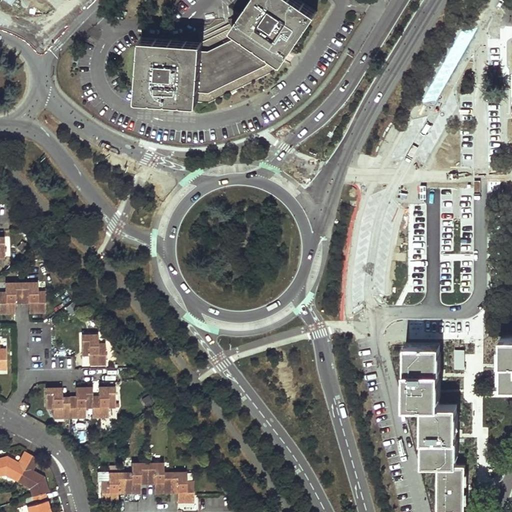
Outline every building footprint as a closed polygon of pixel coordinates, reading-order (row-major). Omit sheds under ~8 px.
[(202,42),(141,37),(136,99),(197,104),(199,88),(209,89),(264,62),(270,54),(282,62),(317,12),(300,0),(250,0),(232,27),(241,33),(237,39),(209,53),(201,53),(202,42)] [(37,282),(5,283),(5,292),(0,292),(0,312),(15,312),(14,303),(14,299),(21,299),(28,299),(28,302),(28,312),(45,312),(44,291),(37,292),(37,282)] [(97,334),(81,335),(81,351),(88,351),(88,355),(88,364),(105,364),(105,344),(97,344),(97,334)] [(511,386),(511,334),(502,335),(501,386),(511,386)] [(439,351),(439,344),(406,344),(406,352),(410,352),(410,360),(407,360),(407,369),(410,369),(410,379),(407,379),(407,386),(407,387),(410,387),(410,395),(405,395),(405,403),(423,404),(439,404),(439,396),(439,395),(434,395),(434,387),(438,387),(438,378),(439,378),(439,377),(439,370),(439,369),(438,369),(438,360),(434,360),(434,352),(439,352),(439,351)] [(53,368),(71,367),(70,358),(53,359),(53,368)] [(61,387),(45,388),(45,408),(52,408),(52,417),(84,416),(84,407),(91,407),(91,417),(108,416),(107,407),(114,407),(114,387),(97,387),(98,397),(98,400),(91,400),(91,397),(91,387),(74,387),(75,397),(75,400),(68,400),(61,401),(61,397),(61,387)] [(457,412),(456,404),(439,404),(423,404),(423,413),(427,412),(427,420),(424,420),(424,429),(427,429),(427,439),(424,439),(424,447),(424,448),(427,448),(427,455),(422,455),(422,464),(438,465),(456,465),(456,456),(456,455),(451,455),(451,447),(455,448),(455,439),(456,439),(456,438),(457,430),(455,429),(455,421),(451,421),(452,413),(457,413),(457,412)] [(53,511),(47,492),(51,491),(46,476),(35,470),(41,458),(27,451),(21,462),(9,456),(0,458),(0,476),(7,474),(32,488),(36,503),(29,505),(30,511),(53,511)] [(107,482),(100,482),(100,502),(117,502),(117,493),(117,489),(123,489),(123,493),(140,493),(140,483),(140,479),(146,479),(153,479),(153,483),(153,492),(170,492),(170,489),(176,489),(176,492),(177,502),(193,501),(193,481),(186,481),(186,472),(162,472),(162,463),(130,463),(131,472),(107,473),(107,482)] [(465,511),(465,465),(456,465),(438,465),(438,511),(465,511)]
